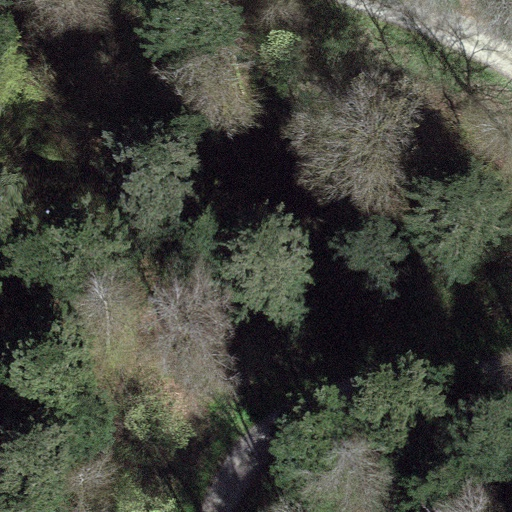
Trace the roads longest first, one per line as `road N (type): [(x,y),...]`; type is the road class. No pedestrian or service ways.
road 1 (track): [(511,364),(297,402),(245,433),(215,471),(198,511)]
road 2 (track): [(353,0),(511,65)]
